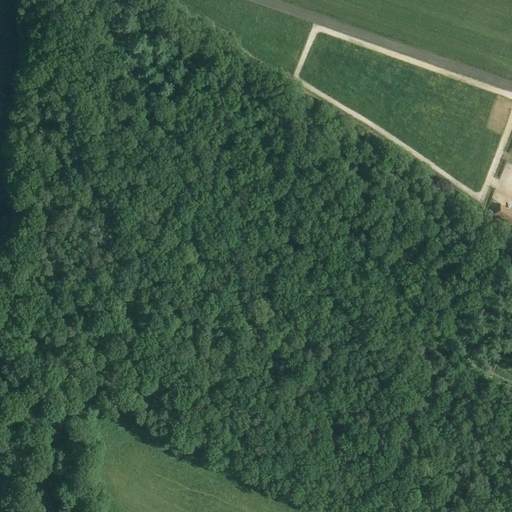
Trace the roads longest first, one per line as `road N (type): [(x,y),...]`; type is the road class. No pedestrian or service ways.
road 1 (unclassified): [(375,511),(220,420),(107,370),(106,352),(133,294),(143,227),(90,100),(72,0)]
road 2 (track): [(266,0),(511,85)]
road 3 (track): [(112,376),(73,397),(44,443),(39,470),(54,511)]
